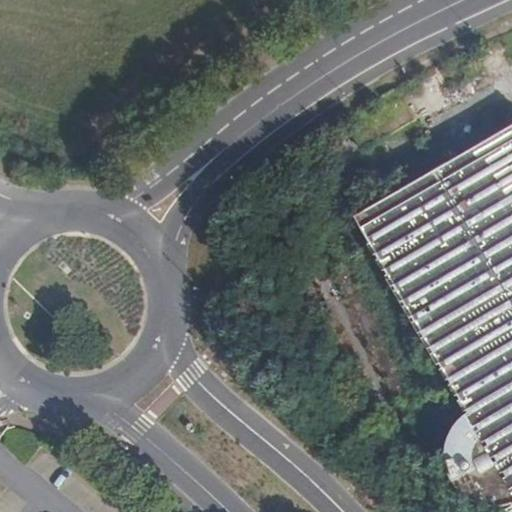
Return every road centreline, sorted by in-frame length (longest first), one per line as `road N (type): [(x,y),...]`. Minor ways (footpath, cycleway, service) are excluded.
road 1 (secondary): [(196,172),(290,97),(468,0)]
road 2 (secondary): [(343,511),(183,368),(163,324)]
road 3 (secondary): [(87,395),(139,427),(231,511)]
